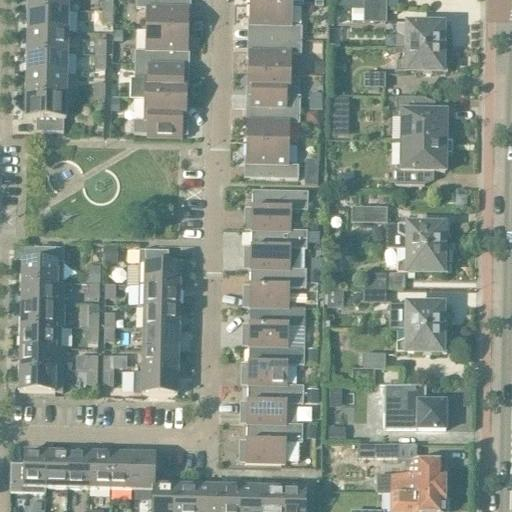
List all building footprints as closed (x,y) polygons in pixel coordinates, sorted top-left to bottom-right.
[(27,0),(27,13),(67,13),(67,0),(27,0)] [(112,14),(112,0),(102,0),(102,14),(112,14)] [(146,32),(187,33),(187,11),(184,11),(183,0),(135,0),(135,11),(146,11),(146,32)] [(363,0),(364,10),(385,11),(384,0),(363,0)] [(290,29),(291,7),(250,7),(249,29),(253,29),(252,41),(301,43),(301,29),(290,29)] [(385,25),(385,11),(364,10),(364,25),(385,25)] [(67,35),(67,13),(27,13),(27,35),(67,35)] [(112,29),(112,14),(102,14),(101,29),(112,29)] [(407,51),(447,52),(447,28),(398,27),(398,36),(407,41),(407,51)] [(186,55),(187,33),(146,32),(145,53),(134,53),(134,67),(182,68),(183,55),(186,55)] [(66,57),(67,35),(27,35),(26,56),(66,57)] [(300,56),(301,43),(252,41),(252,54),(249,54),(248,76),(289,77),(290,56),(300,56)] [(105,57),(105,43),(95,43),(95,57),(105,57)] [(446,76),(447,52),(407,51),(407,63),(397,67),(397,76),(446,76)] [(66,78),(66,57),(26,56),(26,78),(66,78)] [(105,72),(105,57),(95,57),(94,72),(105,72)] [(315,64),(315,77),(323,77),(323,65),(315,64)] [(182,80),(182,68),(134,67),(134,80),(145,81),(144,102),(185,103),(186,81),(182,80)] [(384,93),(384,75),(363,75),(363,93),(384,93)] [(289,98),(289,77),(248,76),(247,98),(251,98),(251,111),(299,112),(299,98),(289,98)] [(65,100),(66,78),(26,78),(25,99),(65,100)] [(104,101),(104,86),(94,86),(94,100),(104,101)] [(65,122),(65,100),(25,99),(25,121),(36,121),(35,134),(63,135),(63,122),(65,122)] [(425,114),(425,100),(396,100),(396,115),(401,115),(401,144),(452,145),(452,133),(445,130),(445,115),(425,114)] [(185,125),(185,103),(144,102),(144,123),(133,122),(132,137),(181,138),(181,125),(185,125)] [(299,126),(299,112),(251,111),(250,124),(247,124),(246,146),(287,147),(288,126),(299,126)] [(330,125),(329,141),(344,141),(344,126),(330,125)] [(452,156),(452,145),(401,144),(400,173),(395,172),(394,188),(423,188),(424,174),(444,174),(444,159),(445,159),(452,156)] [(287,168),(287,147),(246,146),(246,168),(249,168),(249,181),(297,182),(298,168),(287,168)] [(317,188),(317,178),(304,178),(304,187),(317,188)] [(337,178),(337,193),(351,194),(351,184),(345,178),(337,178)] [(290,234),(290,233),(290,213),(307,213),(307,195),(252,193),(251,220),(244,219),(243,234),(251,234),(251,233),(290,234)] [(387,227),(387,211),(355,211),(354,225),(364,225),(364,227),(387,227)] [(448,229),(387,229),(387,251),(399,251),(448,252),(448,229)] [(306,234),(290,233),(290,234),(251,233),(251,234),(250,258),(243,258),(242,272),(250,272),(289,273),(289,272),(289,252),(306,252),(306,234)] [(309,234),(308,249),(318,249),(319,234),(309,234)] [(21,286),(62,286),(63,251),(34,250),(34,264),(22,263),(21,286)] [(116,250),(104,250),(103,266),(116,266),(116,250)] [(448,276),(448,252),(399,251),(399,276),(448,276)] [(138,288),(179,289),(179,267),(167,267),(168,253),(138,253),(138,288)] [(88,269),(88,286),(99,286),(100,270),(88,269)] [(306,272),(289,272),(289,273),(250,272),(249,297),(242,297),(241,311),(249,311),(288,312),(288,311),(288,291),(305,291),(306,272)] [(306,274),(306,285),(316,285),(317,274),(306,274)] [(365,291),(386,292),(386,280),(365,280),(365,291)] [(65,287),(62,286),(21,286),(21,307),(64,308),(65,287)] [(98,302),(99,287),(88,287),(88,301),(98,302)] [(114,302),(115,288),(105,287),(104,302),(114,302)] [(178,311),(179,289),(138,288),(137,310),(178,311)] [(386,306),(386,292),(365,291),(365,306),(386,306)] [(64,329),(64,308),(21,307),(20,329),(61,330),(61,329),(64,329)] [(398,308),(389,308),(389,332),(408,332),(447,333),(447,308),(398,308)] [(178,332),(178,311),(137,310),(143,310),(143,331),(178,332)] [(305,311),(288,311),(288,312),(249,311),(248,336),(241,336),(241,350),(248,350),(248,349),(287,350),(287,329),(304,330),(305,311)] [(316,325),(316,313),(306,313),(306,324),(316,325)] [(87,330),(98,330),(98,316),(88,316),(87,330)] [(104,331),(114,331),(114,316),(104,316),(104,331)] [(61,351),(61,330),(20,329),(20,350),(63,351),(61,351)] [(97,345),(98,330),(87,330),(87,345),(97,345)] [(113,345),(114,331),(104,331),(103,345),(113,345)] [(177,354),(178,332),(143,331),(142,353),(177,354)] [(408,341),(398,348),(398,358),(447,358),(447,333),(408,332),(408,341)] [(304,350),(287,350),(248,349),(248,350),(247,375),(240,375),(240,389),(247,389),(247,388),(286,389),(286,388),(286,368),(303,369),(304,350)] [(62,373),(63,351),(20,350),(19,372),(62,373)] [(316,363),(316,351),(306,351),(306,363),(316,363)] [(177,375),(177,354),(142,353),(142,375),(177,375)] [(351,388),(374,389),(373,373),(385,373),(385,357),(361,357),(361,371),(351,371),(351,388)] [(86,373),(97,374),(97,359),(87,359),(86,373)] [(103,374),(113,374),(113,359),(103,359),(103,374)] [(62,395),(62,373),(19,372),(19,394),(62,395)] [(96,388),(97,374),(86,373),(86,388),(96,388)] [(112,389),(113,374),(103,374),(102,388),(112,389)] [(176,398),(177,375),(142,375),(141,397),(176,398)] [(303,389),(286,388),(286,389),(247,388),(247,389),(246,414),(239,413),(239,427),(246,428),(246,427),(285,428),(285,427),(285,407),(302,407),(303,389)] [(426,389),(418,388),(385,388),(384,434),(446,434),(446,404),(426,404),(426,389)] [(315,402),(315,390),(305,390),(305,402),(315,402)] [(302,428),(285,427),(285,428),(246,427),(246,428),(245,452),(238,452),(238,466),(284,467),(284,464),(297,464),(297,446),(301,446),(302,428)] [(339,430),(328,430),(328,443),(338,443),(339,430)] [(303,431),(303,441),(313,441),(313,431),(303,431)] [(398,448),(390,448),(359,448),(359,461),(398,462),(398,448)] [(44,497),(45,491),(45,455),(24,455),(23,467),(10,466),(9,496),(44,497)] [(66,491),(67,456),(45,455),(45,491),(66,491)] [(88,492),(89,456),(67,456),(66,491),(88,492)] [(110,492),(110,457),(89,456),(88,492),(110,492)] [(131,493),(132,457),(110,457),(110,492),(131,493)] [(152,511),(153,476),(154,476),(154,458),(132,457),(131,493),(152,493),(151,511),(152,511)] [(411,478),(390,477),(390,496),(444,497),(444,464),(411,464),(411,478)] [(174,511),(175,489),(154,488),(154,476),(153,476),(152,511),(174,511)] [(195,511),(196,489),(175,489),(174,511),(195,511)] [(217,511),(218,490),(196,489),(195,511),(217,511)] [(238,511),(239,490),(218,490),(217,511),(238,511)] [(260,511),(261,491),(239,490),(238,511),(260,511)] [(282,511),(283,491),(261,491),(260,511),(282,511)] [(283,491),(282,511),(304,511),(305,492),(283,491)] [(443,511),(444,497),(390,496),(390,497),(390,511),(443,511)]
